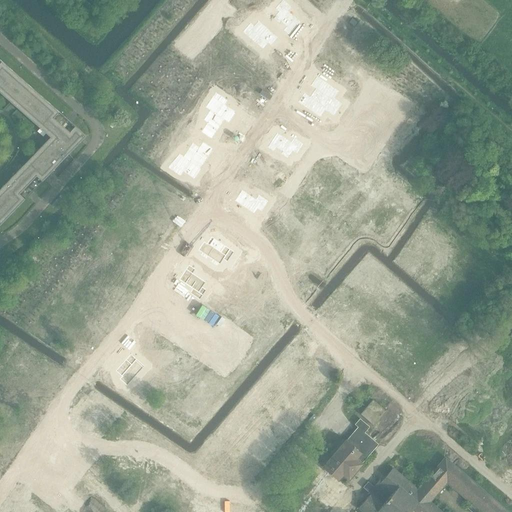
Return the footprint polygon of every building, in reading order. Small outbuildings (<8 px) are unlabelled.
[(275,17),(273,19),(279,24),(281,22),(286,27),(283,31),(289,36),(301,23),(288,12),(291,8),(282,0),(275,9),(278,12),(274,17),(275,17)] [(240,9),(234,16),(239,20),(245,13),(249,8),(244,4),(240,9)] [(250,23),(242,32),(263,50),(268,44),(271,46),(278,38),(258,21),(254,26),(250,23)] [(213,23),(198,41),(207,50),(223,32),(213,23)] [(223,32),(207,50),(216,58),(232,40),(223,32)] [(232,40),(216,58),(225,66),(241,48),(232,40)] [(335,55),(330,61),(350,79),(358,70),(355,67),(359,62),(339,45),(332,53),(335,55)] [(241,48),(225,66),(235,74),(239,69),(249,58),(250,56),(241,48)] [(250,58),(240,69),(258,84),(267,73),(250,58)] [(0,92),(50,137),(0,189),(0,225),(69,154),(86,136),(0,60),(0,92)] [(317,77),(311,86),(316,89),(313,93),(339,111),(343,105),(335,99),(340,92),(317,77)] [(212,85),(211,87),(217,90),(215,92),(224,98),(227,93),(224,91),(213,81),(212,83),(211,84),(212,85)] [(189,87),(185,93),(197,101),(201,95),(189,87)] [(366,143),(369,145),(399,100),(382,88),(352,134),(356,137),(359,139),(362,141),(366,143)] [(205,107),(210,111),(210,110),(224,120),(229,123),(236,113),(225,105),(228,101),(224,98),(215,92),(205,107)] [(304,93),(298,102),(321,118),(326,111),(335,117),(339,111),(313,93),(310,97),(304,93)] [(177,110),(172,117),(179,121),(184,115),(177,110)] [(207,123),(201,132),(211,139),(224,120),(210,110),(210,111),(203,120),(207,123)] [(277,133),(267,148),(274,152),(276,148),(282,152),(281,154),(288,159),(289,157),(293,152),(297,155),(303,145),(293,138),(291,142),(277,133)] [(183,157),(200,169),(200,168),(213,149),(203,142),(199,148),(196,151),(190,147),(183,157)] [(192,143),(190,147),(196,151),(199,148),(192,143)] [(179,154),(167,168),(181,177),(183,173),(195,180),(202,169),(200,168),(200,169),(183,157),(179,154)] [(253,176),(250,180),(265,190),(266,190),(266,189),(274,195),(279,186),(278,186),(272,181),(273,179),(274,178),(280,169),(279,168),(278,168),(271,163),(269,166),(263,161),(254,174),(253,176)] [(372,163),(357,182),(366,190),(382,171),(372,163)] [(382,171),(366,190),(376,198),(391,179),(382,171)] [(391,179),(376,198),(385,205),(400,187),(391,179)] [(400,187),(385,205),(394,213),(410,194),(400,187)] [(242,190),(234,201),(254,214),(258,209),(262,212),(268,202),(258,195),(255,199),(242,190)] [(147,198),(140,208),(150,214),(153,210),(167,219),(177,205),(170,200),(167,204),(162,200),(163,198),(156,194),(155,196),(154,195),(151,200),(147,198)] [(410,194),(394,213),(404,221),(419,202),(410,195),(410,194)] [(285,215),(282,219),(292,226),(305,206),(295,199),(292,204),(290,207),(287,211),(285,215)] [(305,206),(292,226),(302,233),(315,212),(305,206)] [(315,212),(302,233),(312,239),(325,219),(315,212)] [(133,215),(127,225),(131,228),(127,233),(149,248),(155,239),(152,237),(156,230),(133,215)] [(325,219),(312,239),(321,246),(335,226),(325,219)] [(335,226),(321,246),(332,253),(345,233),(335,226)] [(204,242),(198,251),(201,253),(200,255),(207,260),(208,258),(212,260),(210,262),(217,267),(219,265),(220,265),(224,260),(228,263),(234,253),(211,237),(207,244),(204,242)] [(105,245),(101,251),(126,268),(129,264),(135,268),(141,259),(126,249),(129,245),(122,241),(120,245),(119,244),(114,251),(105,245)] [(101,251),(97,257),(105,262),(100,269),(123,285),(129,276),(124,272),(126,268),(101,251)] [(189,265),(179,279),(193,289),(190,293),(200,300),(207,290),(203,287),(206,282),(193,273),(196,269),(189,265)] [(225,274),(221,280),(226,284),(230,279),(225,274)] [(91,284),(73,303),(78,307),(74,311),(83,319),(102,299),(96,294),(99,291),(91,284)] [(233,284),(229,289),(233,292),(237,288),(233,284)] [(225,301),(221,306),(230,314),(246,295),(237,288),(233,292),(229,297),(225,301)] [(229,289),(225,293),(229,297),(233,292),(229,289)] [(225,293),(221,298),(225,301),(229,297),(225,293)] [(246,295),(230,314),(239,322),(255,303),(246,295)] [(221,298),(217,302),(221,306),(225,301),(221,298)] [(175,301),(164,318),(207,348),(218,331),(175,301)] [(255,303),(239,322),(248,330),(264,311),(255,303)] [(51,324),(50,325),(56,331),(57,329),(62,334),(59,338),(65,343),(77,330),(65,319),(69,315),(60,307),(52,315),(55,319),(51,323),(51,324)] [(264,311),(248,330),(258,338),(274,319),(264,311)] [(152,331),(145,343),(164,356),(172,344),(152,331)] [(164,356),(160,362),(170,369),(183,349),(173,342),(172,344),(164,356)] [(183,349),(170,369),(180,376),(194,356),(183,349)] [(131,354),(116,372),(122,377),(120,380),(128,386),(145,366),(131,354)] [(194,356),(180,376),(190,383),(204,363),(194,356)] [(204,363),(190,383),(200,389),(214,370),(204,363)] [(214,370),(200,389),(211,396),(224,377),(214,370)] [(374,426),(384,414),(386,411),(372,400),(360,414),(374,426)] [(330,454),(321,464),(323,466),(338,480),(343,474),(348,479),(353,474),(362,463),(363,463),(364,462),(379,444),(373,440),(364,432),(369,427),(360,418),(355,424),(358,427),(347,439),(346,440),(345,441),(343,439),(334,450),(330,454)] [(480,511),(508,511),(444,458),(417,489),(392,468),(375,488),(368,482),(363,487),(370,493),(358,508),(363,511),(440,511),(430,502),(447,482),(471,503),(467,508),(471,511),(480,511)]
